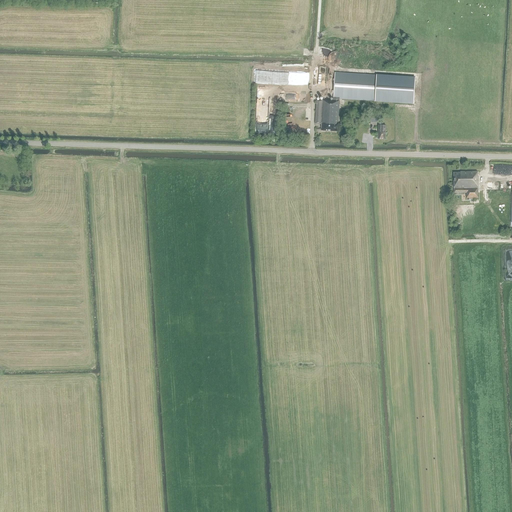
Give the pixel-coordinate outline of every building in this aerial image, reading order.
[(328,58),(328,59),(328,61),(328,62),(329,63),(330,64),(332,65),(333,66),(335,66),(336,66),(337,65),(339,65),(340,64),(341,62),(342,61),(342,59),(342,58),(342,57),(341,55),(341,54),(340,54),(339,53),(338,52),(336,52),(335,52),(334,52),(333,52),(332,52),(331,53),(330,54),(329,55),(328,56),(328,57),(328,58)] [(413,104),(415,78),(376,75),(376,76),(335,73),(333,101),(328,100),(328,101),(316,100),(315,123),(321,124),(320,127),(321,127),(321,131),(336,132),(336,125),(338,125),(339,99),(375,101),(413,104)] [(385,126),(378,126),(378,135),(377,135),(377,138),(378,139),(378,140),(385,140),(385,126)] [(466,198),(478,198),(478,184),(478,177),(477,177),(477,172),(460,172),(460,173),(453,173),(453,184),(453,193),(466,193),(466,198)] [(491,197),(491,198),(491,199),(491,201),(491,202),(492,205),(493,206),(494,207),(495,208),(496,208),(498,209),(499,209),(501,209),(502,209),(503,209),(505,208),(506,207),(507,206),(508,205),(509,202),(509,201),(509,199),(509,198),(509,197),(508,195),(507,194),(506,193),(505,192),(504,192),(502,191),(501,191),(499,191),(498,191),(497,191),(495,192),(494,193),(493,194),(492,195),(491,197)]
